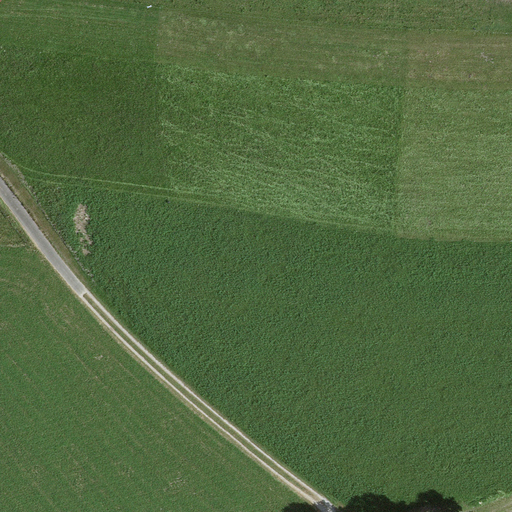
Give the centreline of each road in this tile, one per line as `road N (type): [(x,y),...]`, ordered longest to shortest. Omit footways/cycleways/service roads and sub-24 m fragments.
road 1 (track): [(84,301),(328,511)]
road 2 (track): [(84,301),(0,187)]
